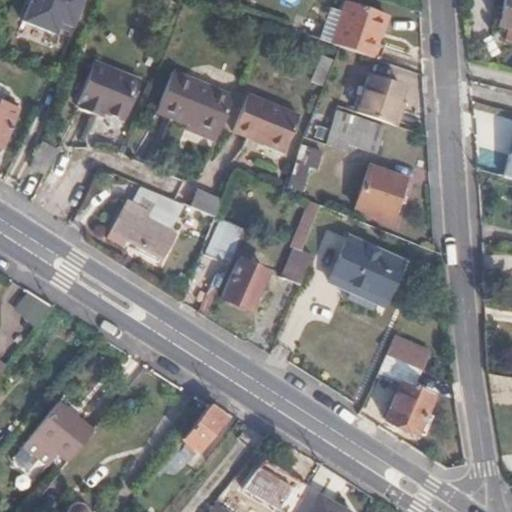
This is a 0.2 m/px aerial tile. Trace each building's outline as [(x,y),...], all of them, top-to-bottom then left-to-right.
[(80,0),(29,0),(21,21),(54,34),(59,22),(71,27),(80,0)] [(324,44),(365,58),(379,15),(338,0),(324,44)] [(511,0),(505,0),(497,26),(511,30),(511,0)] [(126,119),(142,81),(96,61),(78,105),(96,113),(98,108),(126,119)] [(155,111),(216,136),(231,96),(171,72),(155,111)] [(395,101),(400,90),(367,77),(356,108),(394,123),(401,104),(395,101)] [(284,151),(298,115),(247,95),(232,131),(284,151)] [(334,103),(347,108),(349,99),(337,95),(334,103)] [(0,105),(0,148),(14,111),(0,105)] [(346,142),(378,152),(385,126),(339,112),(329,146),(344,150),(346,142)] [(28,164),(43,172),(53,147),(38,141),(28,164)] [(298,191),(312,149),(300,146),(288,188),(298,191)] [(298,191),(301,192),(309,168),(317,170),(322,153),(312,149),(298,191)] [(353,207),(387,220),(401,178),(365,166),(353,207)] [(185,201),(143,183),(128,210),(166,232),(185,201)] [(190,203),(216,215),(223,200),(196,188),(190,203)] [(299,197),(282,243),(294,248),(300,251),(318,205),(299,197)] [(166,232),(128,210),(123,208),(110,229),(160,258),(172,235),(166,232)] [(245,227),(239,239),(248,242),(251,230),(245,227)] [(379,304),(398,263),(346,238),(327,278),(379,304)] [(282,278),(298,285),(311,255),(300,251),(294,248),(282,278)] [(249,311),(267,274),(237,261),(221,298),(249,311)] [(32,327),(50,305),(27,290),(10,310),(32,327)] [(386,355),(421,371),(429,353),(394,336),(386,355)] [(386,355),(378,371),(401,382),(383,420),(418,437),(427,418),(423,416),(432,397),(413,388),(421,371),(386,355)] [(74,452),(100,420),(64,392),(33,430),(56,450),(63,442),(74,452)] [(208,404),(181,438),(197,451),(204,442),(209,446),(216,438),(212,434),(224,418),(208,404)] [(238,470),(287,511),(293,511),(299,503),(246,460),(238,470)] [(350,511),(320,493),(308,511),(350,511)] [(224,511),(214,503),(206,511),(224,511)]
